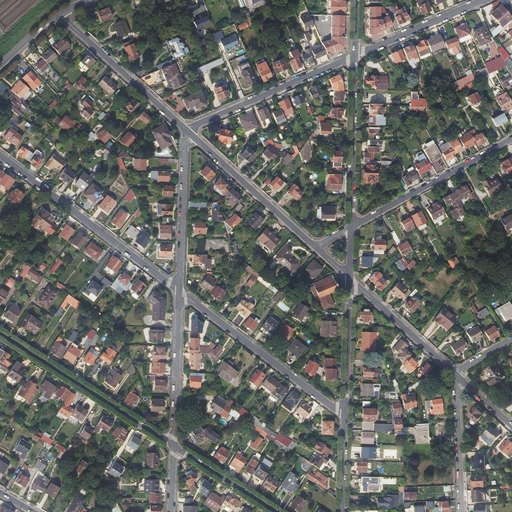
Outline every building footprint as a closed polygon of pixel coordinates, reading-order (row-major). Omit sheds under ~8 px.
[(252,6),(249,0),(242,0),(246,8),(252,6)] [(425,0),(421,0),(416,2),(418,7),(418,6),(422,14),(430,11),(425,0)] [(330,1),(330,12),(338,12),(338,13),(344,13),(344,2),(336,2),(336,1),(330,1)] [(499,24),(491,32),(493,37),(511,21),(511,20),(511,7),(508,2),(501,4),(488,16),(492,19),(494,18),(499,24)] [(410,20),(404,6),(383,7),(387,15),(396,11),(398,16),(396,17),(399,25),(410,20)] [(370,35),(392,26),(387,15),(383,7),(368,7),(368,34),(370,35)] [(101,22),(112,17),(108,8),(97,12),(101,22)] [(238,17),(233,19),(235,23),(249,17),(250,17),(248,13),(242,15),(243,17),(239,18),(238,17)] [(305,30),(314,26),(310,16),(309,14),(299,18),(305,30)] [(264,15),(256,19),(257,23),(266,19),(264,15)] [(207,16),(193,22),(196,29),(210,23),(207,16)] [(343,28),(343,17),(330,17),(327,16),(310,16),(314,26),(321,42),(323,46),(324,49),(326,54),(340,48),(342,45),(343,38),(342,38),(342,28),(343,28)] [(114,27),(119,37),(129,33),(123,19),(115,23),(116,27),(114,27)] [(471,38),(465,24),(454,28),(460,42),(471,38)] [(491,41),(484,26),(473,30),(480,46),(491,41)] [(431,52),(444,47),(439,34),(426,40),(431,52)] [(173,63),(179,61),(177,58),(185,54),(182,49),(184,48),(181,41),(179,42),(177,36),(166,41),(169,47),(172,46),(174,52),(171,53),(173,58),(166,61),(168,66),(173,63)] [(456,48),(460,46),(456,36),(445,41),(448,49),(455,46),(456,48)] [(62,37),(52,46),(60,55),(70,45),(62,37)] [(122,44),(126,53),(135,49),(131,40),(122,44)] [(420,43),(415,45),(420,58),(422,58),(428,56),(430,54),(424,40),(420,41),(420,43)] [(410,45),(402,48),(407,59),(413,57),(412,54),(415,53),(412,46),(410,47),(410,45)] [(229,59),(240,55),(238,50),(240,49),(239,46),(225,51),(229,59)] [(324,49),(323,46),(311,50),(315,58),(326,54),(324,49)] [(44,54),(41,57),(43,59),(48,65),(57,56),(50,48),(43,54),(44,54)] [(138,57),(135,49),(126,53),(129,61),(138,57)] [(297,49),(289,52),(292,59),(289,61),(293,70),(301,67),(297,58),(300,57),(297,49)] [(400,50),(388,55),(391,64),(404,59),(400,50)] [(302,56),(305,64),(310,62),(310,63),(315,61),(311,52),(302,56)] [(78,65),(85,72),(88,69),(87,68),(94,61),(87,55),(84,59),(82,58),(79,61),(78,65)] [(276,73),(287,68),(283,58),(272,63),(276,73)] [(42,72),(49,66),(48,65),(43,59),(36,65),(37,67),(36,69),(39,72),(41,71),(42,72)] [(268,78),(274,76),(269,65),(265,66),(263,60),(257,62),(258,65),(256,66),(263,82),(268,80),(268,78)] [(503,60),(485,67),(488,74),(494,71),(505,65),(503,61),(503,60)] [(161,71),(165,80),(166,80),(178,75),(173,63),(168,66),(160,69),(161,71)] [(246,85),(255,81),(247,63),(239,67),(246,85)] [(208,72),(205,65),(196,69),(198,72),(202,71),(203,74),(208,72)] [(192,69),(196,78),(194,79),(195,83),(201,80),(199,76),(198,72),(196,69),(195,67),(192,69)] [(481,74),(474,77),(475,80),(483,76),(488,74),(485,67),(479,70),(481,74)] [(29,85),(36,78),(30,71),(22,78),(29,85)] [(511,81),(508,73),(504,75),(505,77),(501,79),(505,87),(511,83),(511,81)] [(183,80),(181,74),(178,75),(166,80),(169,87),(173,85),(174,88),(185,84),(183,80)] [(472,74),(457,82),(459,88),(466,85),(472,82),(475,80),(474,77),(472,74)] [(333,91),(343,92),(343,91),(342,86),(338,75),(329,79),(333,91)] [(110,95),(117,87),(105,76),(98,84),(110,95)] [(374,87),(374,90),(387,90),(387,77),(375,77),(371,77),(365,76),(365,84),(369,84),(369,86),(374,87)] [(75,84),(85,93),(89,88),(83,83),(85,81),(82,77),(75,84)] [(19,81),(10,90),(19,98),(28,89),(19,81)] [(214,87),(217,94),(216,94),(220,102),(225,100),(224,98),(230,95),(227,90),(226,90),(224,86),(220,87),(219,85),(214,87)] [(312,99),(320,95),(316,85),(311,87),(313,91),(309,92),(312,99)] [(26,108),(28,106),(23,102),(19,98),(10,90),(9,89),(6,92),(6,93),(9,96),(10,99),(12,100),(11,101),(11,102),(18,109),(20,106),(21,105),(25,108),(26,108)] [(340,105),(340,101),(340,97),(343,97),(343,92),(333,91),(333,100),(334,101),(334,105),(340,105)] [(183,99),(187,109),(196,105),(198,108),(205,105),(200,92),(183,99)] [(409,110),(423,110),(427,104),(425,100),(424,98),(420,98),(420,97),(418,97),(418,95),(417,95),(417,92),(411,92),(411,104),(410,104),(409,110)] [(481,101),(476,92),(467,97),(472,105),(481,101)] [(511,107),(511,103),(506,92),(499,96),(501,99),(497,101),(501,110),(502,111),(508,108),(510,107),(511,109),(511,108),(511,107)] [(295,105),(304,101),(301,94),(292,97),(295,105)] [(91,104),(85,98),(80,103),(84,106),(83,111),(81,114),(87,119),(92,113),(88,110),(89,107),(91,104)] [(288,98),(277,103),(280,109),(283,117),(294,112),(288,98)] [(429,107),(439,102),(438,98),(427,104),(429,107)] [(138,105),(138,104),(134,101),(130,99),(124,106),(131,113),(138,105)] [(106,101),(100,107),(104,110),(109,104),(106,101)] [(9,104),(6,107),(13,112),(15,113),(17,115),(19,112),(19,111),(9,104)] [(369,104),(369,115),(382,115),(382,104),(369,104)] [(261,121),(262,120),(263,123),(263,125),(264,125),(266,125),(266,124),(270,122),(270,123),(272,122),(270,117),(266,107),(257,112),(261,121)] [(343,114),(343,108),(331,108),(331,118),(341,118),(341,114),(343,114)] [(277,124),(285,120),(283,117),(280,109),(272,112),(277,124)] [(61,112),(57,116),(61,120),(65,115),(61,112)] [(137,117),(145,124),(149,119),(147,117),(147,116),(145,114),(144,115),(142,112),(137,117)] [(507,121),(502,112),(499,114),(499,113),(498,113),(495,115),(494,116),(495,116),(491,118),(496,127),(500,125),(504,123),(507,121)] [(100,121),(105,116),(102,113),(97,118),(100,121)] [(245,131),(257,126),(252,114),(239,119),(245,131)] [(57,125),(68,134),(73,128),(76,124),(65,115),(61,120),(57,125)] [(369,115),(368,127),(378,128),(378,125),(384,125),(384,117),(382,117),(382,115),(369,115)] [(320,134),(329,134),(330,123),(320,122),(320,134)] [(478,132),(482,130),(478,122),(474,125),(478,132)] [(78,132),(81,128),(76,124),(73,128),(78,132)] [(161,149),(171,144),(167,137),(170,135),(164,124),(152,131),(161,149)] [(31,135),(36,129),(31,125),(26,132),(31,135)] [(317,129),(316,127),(307,140),(308,140),(310,140),(318,140),(318,139),(312,139),(312,136),(317,129)] [(381,130),(381,128),(378,128),(368,127),(368,137),(374,137),(374,133),(379,133),(379,130),(381,130)] [(9,140),(15,145),(21,137),(10,129),(3,137),(8,141),(9,140)] [(104,143),(110,136),(103,129),(101,131),(100,130),(95,135),(104,143)] [(217,142),(229,144),(231,131),(220,129),(217,142)] [(89,132),(88,134),(87,134),(84,138),(88,141),(93,136),(89,132)] [(132,144),(136,140),(127,132),(123,136),(124,137),(119,142),(123,145),(124,144),(127,146),(130,142),(132,144)] [(464,136),(459,138),(464,148),(467,146),(468,147),(475,143),(472,137),(469,132),(463,135),(464,136)] [(476,136),(472,137),(475,143),(477,146),(485,142),(481,134),(476,136)] [(271,138),(266,140),(268,146),(273,147),(284,149),(282,145),(281,144),(273,145),(271,138)] [(456,138),(448,142),(454,154),(462,150),(456,138)] [(310,140),(308,140),(299,152),(302,160),(310,160),(310,140)] [(382,140),(369,140),(369,143),(367,143),(367,152),(373,152),(378,153),(379,148),(382,148),(382,140)] [(447,142),(439,147),(446,159),(450,157),(451,158),(455,156),(447,142)] [(431,162),(442,157),(434,143),(427,147),(423,149),(431,162)] [(287,163),(292,159),(298,152),(298,150),(296,145),(295,144),(293,146),(292,146),(295,153),(292,156),(291,155),(290,156),(288,155),(290,153),(287,150),(284,153),(283,152),(279,156),(283,159),(280,163),(285,167),(287,163)] [(23,157),(27,160),(32,154),(22,146),(17,152),(19,153),(18,155),(22,158),(23,157)] [(269,156),(273,159),(279,153),(273,147),(271,149),(268,146),(266,148),(262,153),(267,158),(269,156)] [(239,157),(242,161),(244,159),(248,162),(255,155),(247,148),(239,157)] [(41,153),(36,149),(32,154),(33,154),(28,161),(32,164),(32,165),(36,168),(41,161),(38,158),(41,153)] [(107,150),(106,150),(104,153),(101,157),(106,161),(111,154),(107,150)] [(333,167),(340,167),(341,152),(333,151),(333,167)] [(373,159),(373,152),(367,152),(363,152),(363,162),(369,162),(369,159),(373,159)] [(51,164),(59,170),(65,163),(53,154),(44,166),(48,169),(51,164)] [(416,157),(419,162),(414,165),(420,175),(431,169),(423,154),(416,157)] [(126,170),(120,157),(116,157),(120,166),(122,170),(126,170)] [(511,170),(511,160),(510,158),(501,163),(507,173),(511,170)] [(133,159),(133,170),(145,171),(145,159),(133,159)] [(363,170),(363,177),(363,182),(374,183),(374,182),(377,182),(378,181),(378,178),(378,177),(376,177),(376,173),(378,173),(378,171),(379,171),(379,168),(375,168),(375,165),(366,165),(366,170),(363,170)] [(208,181),(215,175),(205,166),(199,173),(208,181)] [(59,176),(68,184),(75,175),(65,168),(59,176)] [(410,182),(418,178),(412,168),(407,170),(408,172),(405,174),(406,175),(402,178),(406,186),(411,183),(410,182)] [(168,171),(151,171),(151,179),(157,179),(157,182),(161,182),(161,181),(167,181),(168,171)] [(74,184),(83,191),(92,179),(83,172),(74,184)] [(13,181),(4,174),(0,179),(0,184),(6,190),(13,181)] [(340,175),(327,175),(326,189),(340,189),(340,175)] [(269,184),(278,192),(285,185),(276,177),(269,184)] [(213,185),(224,194),(229,188),(231,186),(227,183),(226,185),(219,178),(213,185)] [(502,190),(495,179),(489,182),(487,178),(481,182),(489,196),(502,190)] [(284,190),(295,200),(302,193),(291,183),(284,190)] [(470,201),(477,198),(468,183),(455,190),(455,191),(443,198),(447,205),(451,202),(454,208),(450,211),(454,219),(464,213),(457,201),(467,195),(470,201)] [(93,202),(102,191),(92,184),(85,194),(91,199),(90,200),(93,202)] [(172,196),(172,186),(162,186),(162,196),(172,196)] [(129,202),(134,196),(134,195),(130,188),(123,198),(129,202)] [(239,197),(229,188),(224,194),(227,196),(229,198),(227,201),(231,205),(236,200),(239,197)] [(16,205),(24,195),(16,189),(13,193),(11,192),(7,197),(16,205)] [(107,213),(115,202),(107,196),(99,206),(107,213)] [(432,219),(445,212),(439,201),(434,204),(435,205),(427,209),(432,219)] [(211,221),(223,222),(223,221),(216,202),(213,202),(213,204),(211,204),(211,217),(211,221)] [(171,214),(171,208),(169,208),(169,205),(160,204),(156,204),(156,209),(160,209),(160,214),(171,214)] [(136,217),(141,211),(139,206),(132,215),(136,217)] [(320,219),(333,219),(333,207),(320,207),(320,219)] [(41,210),(34,219),(32,218),(28,222),(35,227),(37,224),(46,230),(45,231),(51,235),(57,227),(52,223),(53,221),(48,216),(41,210)] [(118,227),(127,215),(119,210),(110,222),(118,227)] [(420,211),(411,216),(417,227),(418,227),(419,230),(426,226),(425,222),(426,222),(420,211)] [(255,229),(263,220),(255,213),(246,222),(255,229)] [(511,226),(511,213),(500,220),(506,230),(511,226)] [(228,220),(226,218),(223,221),(223,222),(224,224),(227,233),(231,229),(229,228),(233,223),(236,225),(240,220),(234,214),(228,220)] [(406,231),(414,227),(409,217),(400,222),(406,231)] [(11,222),(3,232),(11,238),(18,228),(13,224),(13,223),(11,222)] [(204,234),(204,223),(194,222),(194,234),(204,234)] [(66,240),(73,231),(66,225),(59,234),(66,240)] [(132,238),(138,231),(130,225),(125,232),(132,238)] [(170,238),(170,226),(159,225),(159,237),(170,238)] [(270,250),(278,241),(270,234),(271,233),(266,228),(257,239),(270,250)] [(390,232),(397,244),(401,242),(394,230),(390,232)] [(78,248),(85,239),(80,235),(81,234),(78,232),(71,242),(78,248)] [(143,248),(149,239),(141,233),(135,242),(143,248)] [(279,240),(271,233),(270,234),(278,241),(279,240)] [(381,240),(381,236),(376,236),(376,240),(374,240),(374,254),(378,254),(384,254),(384,240),(381,240)] [(235,241),(231,242),(236,256),(245,246),(243,245),(237,250),(236,246),(237,246),(235,241)] [(96,260),(102,251),(90,242),(84,251),(96,260)] [(401,255),(406,264),(407,263),(403,255),(411,250),(407,242),(397,247),(401,255)] [(291,250),(286,245),(274,258),(282,266),(281,267),(282,268),(281,269),(283,271),(284,273),(285,274),(287,274),(289,272),(290,272),(298,263),(288,254),(290,251),(291,250)] [(169,256),(169,247),(159,246),(159,256),(169,256)] [(502,256),(511,250),(511,249),(511,247),(507,249),(505,250),(500,253),(502,256)] [(20,256),(7,248),(5,250),(6,251),(18,259),(20,256)] [(206,259),(206,255),(187,254),(186,258),(195,258),(194,263),(204,264),(204,269),(210,269),(211,259),(206,259)] [(378,257),(378,254),(374,254),(368,254),(368,257),(362,256),(362,266),(371,266),(371,257),(378,257)] [(114,272),(121,263),(113,257),(106,266),(114,272)] [(466,272),(463,269),(456,257),(451,260),(456,269),(466,272)] [(59,258),(50,270),(53,273),(62,261),(59,258)] [(401,259),(395,262),(397,267),(398,267),(401,272),(406,268),(401,259)] [(412,259),(407,266),(409,270),(416,262),(412,259)] [(314,278),(323,269),(313,260),(305,270),(314,278)] [(447,262),(450,267),(456,269),(451,260),(447,262)] [(40,261),(37,265),(43,269),(46,265),(40,261)] [(429,273),(438,263),(433,262),(425,270),(429,273)] [(472,263),(463,269),(466,272),(474,267),(472,263)] [(20,275),(24,278),(27,273),(30,268),(26,265),(20,275)] [(253,280),(254,282),(257,279),(259,275),(247,266),(245,269),(252,275),(251,276),(254,279),(253,280)] [(41,276),(30,268),(27,273),(33,278),(32,280),(37,283),(41,276)] [(381,276),(376,271),(374,272),(368,279),(374,284),(376,286),(375,287),(380,291),(386,284),(379,278),(381,276)] [(130,282),(129,281),(131,278),(123,272),(121,274),(120,275),(118,274),(111,283),(117,287),(118,285),(124,290),(130,282)] [(212,281),(214,279),(207,275),(201,284),(209,290),(214,283),(212,281)] [(318,298),(323,310),(334,305),(329,294),(338,290),(332,275),(312,283),(313,285),(308,288),(310,292),(311,291),(315,299),(318,298)] [(101,281),(108,286),(111,282),(104,277),(101,281)] [(95,296),(102,288),(92,280),(83,292),(87,295),(90,292),(95,296)] [(139,295),(146,286),(138,280),(131,289),(139,295)] [(57,282),(55,285),(67,293),(70,291),(66,288),(66,287),(61,284),(60,284),(57,282)] [(407,291),(401,286),(398,282),(390,291),(393,294),(394,293),(400,298),(403,294),(407,291)] [(277,290),(271,285),(268,288),(274,293),(277,290)] [(47,307),(57,292),(48,286),(38,301),(47,307)] [(218,300),(224,292),(216,286),(209,296),(212,298),(213,297),(218,300)] [(163,320),(164,299),(154,291),(147,300),(152,304),(151,319),(163,320)] [(278,292),(272,299),(276,302),(282,294),(278,292)] [(71,305),(76,309),(80,302),(73,298),(68,294),(60,305),(63,307),(68,299),(73,303),(71,305)] [(420,301),(415,296),(413,298),(412,297),(404,305),(412,312),(419,304),(418,303),(420,301)] [(247,304),(241,299),(236,306),(234,308),(239,311),(238,312),(241,314),(240,314),(246,318),(253,308),(252,307),(253,306),(248,302),(247,304)] [(505,321),(511,316),(511,304),(510,306),(508,302),(494,310),(497,314),(500,313),(505,321)] [(300,321),(308,308),(299,303),(291,316),(300,321)] [(3,316),(13,322),(20,311),(11,305),(3,316)] [(98,309),(94,306),(91,310),(92,311),(99,316),(100,314),(97,311),(98,309)] [(439,323),(440,321),(448,327),(454,319),(450,316),(451,314),(443,307),(433,319),(439,323)] [(485,308),(477,313),(480,318),(488,314),(485,308)] [(370,312),(360,312),(359,318),(362,318),(362,322),(370,322),(370,312)] [(35,333),(42,323),(27,314),(20,326),(25,329),(26,328),(35,333)] [(252,331),(259,322),(256,319),(254,321),(249,317),(243,324),(252,331)] [(262,332),(269,337),(279,324),(269,317),(261,327),(265,329),(262,332)] [(190,332),(201,333),(202,324),(196,320),(190,319),(190,332)] [(333,330),(335,330),(335,322),(321,321),(321,328),(323,328),(322,337),(333,337),(333,330)] [(284,324),(278,333),(288,340),(292,334),(291,332),(292,330),(284,324)] [(493,326),(484,332),(489,341),(499,335),(493,326)] [(472,342),(482,336),(477,327),(467,334),(472,342)] [(67,340),(72,343),(78,333),(74,330),(67,340)] [(82,345),(86,348),(90,342),(95,334),(90,330),(86,336),(87,337),(82,345)] [(162,342),(163,330),(149,330),(148,342),(162,342)] [(360,347),(360,351),(374,352),(375,332),(362,332),(362,341),(361,341),(361,347),(360,347)] [(196,352),(196,353),(200,353),(209,354),(209,352),(211,350),(208,347),(197,347),(197,334),(190,333),(189,347),(188,347),(188,352),(196,352)] [(99,336),(95,334),(90,342),(93,345),(99,336)] [(61,339),(57,337),(49,351),(59,357),(65,348),(58,344),(61,339)] [(467,347),(462,339),(450,347),(456,356),(461,352),(460,351),(467,347)] [(297,357),(305,347),(294,340),(288,348),(293,353),(292,353),(297,357)] [(404,349),(407,346),(400,340),(393,348),(399,354),(397,357),(403,363),(408,357),(410,354),(404,349)] [(79,350),(71,344),(62,357),(72,363),(79,350)] [(222,351),(216,346),(214,349),(213,348),(211,350),(209,352),(209,354),(212,364),(222,351)] [(108,364),(111,359),(116,352),(108,347),(104,353),(102,353),(99,358),(108,364)] [(152,347),(152,362),(160,362),(160,358),(164,358),(164,348),(152,347)] [(91,348),(88,352),(95,357),(98,352),(91,348)] [(93,360),(95,357),(88,352),(83,360),(90,365),(93,360)] [(5,353),(0,360),(0,368),(5,372),(8,366),(7,366),(11,360),(8,358),(9,356),(5,353)] [(189,353),(189,357),(190,357),(190,361),(190,369),(199,369),(200,358),(200,353),(196,353),(189,353)] [(417,365),(408,357),(401,364),(410,372),(417,365)] [(324,368),(324,373),(322,373),(322,376),(324,376),(324,380),(335,381),(335,359),(323,358),(323,368),(324,368)] [(314,359),(312,362),(308,360),(304,370),(313,375),(318,365),(319,362),(314,359)] [(225,364),(222,362),(217,369),(220,371),(217,376),(227,384),(232,378),(232,379),(237,373),(230,367),(232,364),(228,361),(225,364)] [(19,365),(15,362),(7,375),(17,381),(23,371),(17,367),(19,365)] [(91,377),(99,366),(95,363),(87,375),(91,377)] [(130,375),(134,369),(132,363),(126,372),(130,375)] [(154,375),(162,376),(165,376),(165,373),(164,373),(164,363),(153,363),(153,365),(151,365),(151,373),(154,373),(154,375)] [(425,376),(432,371),(427,364),(419,369),(425,376)] [(372,377),(372,368),(363,367),(362,376),(372,377)] [(495,367),(490,371),(491,372),(488,375),(488,376),(490,380),(489,381),(493,386),(497,383),(498,384),(501,381),(504,377),(502,374),(499,369),(498,370),(495,367)] [(264,376),(256,369),(248,380),(249,380),(249,381),(251,382),(249,385),(255,388),(256,386),(257,387),(260,383),(259,383),(264,376)] [(109,387),(114,390),(117,385),(118,386),(119,384),(117,383),(121,376),(115,372),(113,376),(112,377),(109,375),(108,375),(104,382),(110,385),(109,387)] [(154,375),(148,375),(148,379),(153,380),(153,391),(164,391),(164,380),(162,380),(162,376),(154,375)] [(262,385),(271,392),(273,390),(278,383),(268,376),(262,385)] [(199,387),(199,377),(189,377),(189,386),(199,387)] [(48,400),(56,387),(44,379),(39,388),(43,390),(45,392),(42,396),(48,400)] [(17,395),(26,401),(30,394),(29,394),(35,385),(28,381),(25,385),(24,384),(17,395)] [(380,384),(362,383),(361,396),(372,396),(373,389),(379,389),(380,384)] [(274,391),(273,390),(271,392),(270,394),(267,397),(273,402),(275,402),(277,399),(279,400),(282,397),(288,390),(279,384),(274,391)] [(53,394),(63,400),(69,391),(60,386),(58,389),(57,388),(56,391),(55,390),(53,394)] [(38,390),(34,387),(30,394),(26,401),(25,402),(28,405),(38,390)] [(133,404),(136,406),(140,398),(134,394),(136,391),(131,389),(124,400),(132,406),(133,404)] [(45,392),(43,390),(37,398),(45,403),(48,400),(42,396),(45,392)] [(299,397),(291,391),(281,404),(290,411),(299,397)] [(395,394),(394,391),(389,393),(388,400),(391,400),(398,400),(395,394)] [(57,411),(68,418),(70,415),(74,409),(68,405),(75,395),(70,392),(61,406),(61,405),(57,411)] [(413,396),(407,397),(406,393),(401,394),(403,408),(415,406),(413,396)] [(439,394),(432,395),(433,400),(424,401),(426,409),(429,408),(430,415),(442,413),(439,394)] [(216,398),(214,401),(223,407),(225,404),(216,398)] [(161,411),(161,400),(150,399),(150,410),(161,411)] [(428,425),(427,425),(420,427),(420,429),(418,429),(418,427),(414,427),(401,426),(401,419),(400,418),(400,413),(398,400),(391,400),(394,411),(391,411),(391,424),(373,423),(373,409),(362,409),(361,427),(361,430),(398,432),(398,430),(408,431),(414,433),(414,444),(428,443),(428,440),(429,440),(430,439),(430,438),(430,437),(429,436),(428,436),(428,425)] [(228,412),(231,408),(229,407),(225,404),(223,407),(214,401),(209,408),(224,418),(228,412)] [(302,401),(295,411),(304,418),(311,410),(305,405),(306,404),(302,401)] [(82,409),(76,405),(74,409),(70,415),(80,421),(87,410),(83,408),(82,409)] [(254,416),(241,407),(237,413),(250,421),(253,416),(254,416)] [(476,407),(468,415),(472,419),(476,422),(477,423),(483,416),(482,416),(484,414),(476,407)] [(228,412),(235,416),(237,413),(231,408),(228,412)] [(235,416),(250,427),(252,423),(250,421),(237,413),(235,416)] [(112,423),(102,416),(92,430),(98,434),(102,429),(106,432),(112,423)] [(255,425),(262,430),(265,426),(266,425),(263,423),(262,424),(258,421),(259,420),(253,416),(250,421),(252,423),(255,425)] [(332,434),(332,421),(322,421),(322,434),(332,434)] [(259,433),(262,430),(255,425),(252,423),(250,427),(259,433)] [(92,430),(84,425),(78,435),(86,440),(92,430)] [(115,439),(122,443),(128,434),(116,425),(111,434),(116,438),(115,439)] [(219,435),(211,430),(208,425),(201,429),(199,426),(191,430),(196,440),(204,436),(213,442),(219,435)] [(277,435),(265,426),(262,430),(267,433),(274,438),(277,435)] [(501,435),(491,426),(484,434),(490,440),(491,439),(494,442),(501,435)] [(372,444),(372,433),(361,432),(361,443),(372,444)] [(264,438),(273,444),(276,439),(274,438),(267,433),(264,438)] [(43,435),(41,439),(49,444),(52,440),(43,435)] [(257,435),(250,446),(257,450),(263,439),(257,435)] [(134,450),(140,441),(132,436),(126,445),(134,450)] [(23,459),(31,445),(20,439),(14,449),(21,453),(19,456),(23,459)] [(511,441),(509,439),(508,441),(506,440),(500,447),(509,456),(511,452),(511,441)] [(45,442),(43,441),(42,443),(43,444),(42,446),(48,450),(51,445),(45,442)] [(98,450),(85,441),(83,444),(86,445),(97,452),(98,450)] [(317,441),(313,449),(319,452),(325,457),(330,450),(323,446),(324,445),(317,441)] [(55,444),(53,447),(64,453),(66,450),(55,444)] [(373,453),(374,447),(360,447),(360,452),(360,458),(374,458),(374,453),(373,453)] [(223,463),(228,454),(219,448),(214,457),(223,463)] [(319,452),(311,463),(313,465),(315,466),(318,468),(322,462),(325,463),(328,458),(325,457),(319,452)] [(157,453),(146,453),(145,467),(156,467),(157,453)] [(238,473),(246,460),(236,453),(230,463),(236,466),(233,470),(238,473)] [(474,460),(475,465),(475,469),(486,468),(486,463),(481,463),(480,456),(474,456),(474,460)] [(257,462),(251,458),(243,470),(250,475),(253,470),(253,469),(257,462)] [(33,467),(37,470),(41,463),(37,460),(33,467)] [(81,460),(74,470),(80,474),(87,464),(81,460)] [(0,472),(4,475),(9,465),(5,463),(4,464),(0,461),(0,472)] [(356,461),(355,470),(357,470),(357,475),(371,475),(371,470),(365,470),(365,462),(356,461)] [(113,464),(107,472),(115,476),(116,475),(118,476),(122,469),(120,468),(120,467),(117,464),(116,465),(113,464)] [(267,471),(258,465),(251,476),(260,482),(267,471)] [(192,474),(190,471),(184,474),(185,477),(183,478),(190,490),(195,488),(192,482),(195,480),(193,478),(196,477),(194,473),(192,474)] [(295,474),(289,471),(280,486),(289,492),(291,489),(295,491),(299,485),(295,483),(298,479),(294,476),(295,474)] [(314,476),(308,472),(305,477),(314,483),(315,482),(319,484),(318,485),(324,488),(327,484),(324,482),(327,478),(318,472),(317,471),(314,476)] [(24,475),(19,472),(14,481),(24,487),(29,480),(23,476),(24,475)] [(36,487),(42,491),(49,479),(46,478),(47,477),(44,475),(42,478),(38,476),(31,488),(35,490),(36,487)] [(262,485),(267,489),(268,488),(273,491),(278,482),(268,476),(262,485)] [(377,484),(377,477),(361,476),(361,487),(362,487),(362,492),(367,492),(367,490),(377,490),(378,484),(377,484)] [(473,476),(474,490),(485,490),(484,476),(473,476)] [(110,483),(106,485),(108,489),(110,491),(111,491),(111,490),(115,490),(115,480),(110,480),(110,483)] [(149,493),(156,493),(156,486),(158,486),(158,481),(145,480),(145,481),(145,483),(143,483),(143,493),(145,493),(149,493)] [(199,491),(205,495),(212,485),(203,480),(199,486),(201,487),(199,491)] [(57,489),(49,484),(44,493),(52,498),(57,489)] [(474,503),(487,503),(487,490),(485,490),(474,490),(474,503)] [(415,499),(415,491),(406,492),(406,499),(415,499)] [(203,504),(215,511),(218,509),(219,507),(225,498),(222,495),(220,498),(211,492),(203,504)] [(149,493),(148,503),(160,503),(160,493),(156,493),(149,493)] [(384,509),(394,509),(394,503),(395,503),(403,503),(403,502),(403,493),(400,493),(400,496),(387,495),(387,498),(384,498),(384,499),(378,499),(377,507),(384,507),(384,509)] [(76,511),(84,499),(76,494),(65,511),(76,511)] [(234,511),(234,510),(240,502),(235,500),(230,497),(227,496),(225,498),(219,507),(221,508),(224,508),(225,506),(234,511)] [(298,511),(305,501),(297,496),(290,506),(298,511)] [(437,502),(437,509),(440,509),(440,511),(447,511),(447,501),(437,502)]
